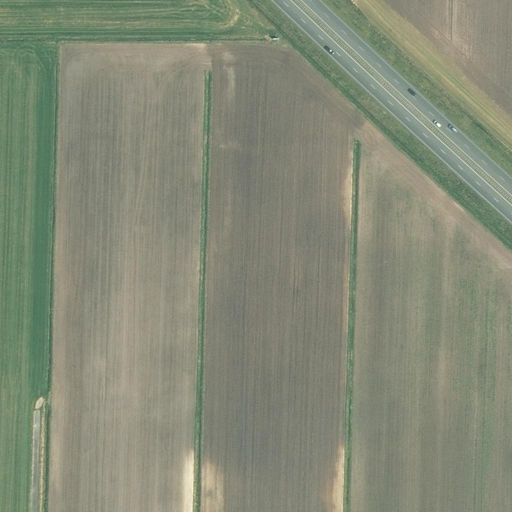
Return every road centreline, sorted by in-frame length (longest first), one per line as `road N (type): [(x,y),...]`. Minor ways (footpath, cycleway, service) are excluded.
road 1 (trunk): [(281,0),(511,214)]
road 2 (trunk): [(511,187),(310,0)]
